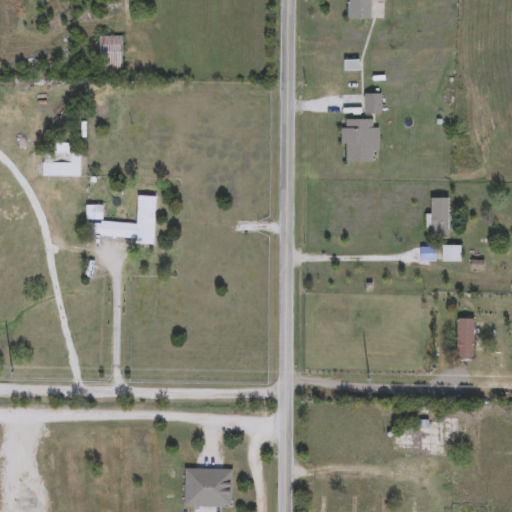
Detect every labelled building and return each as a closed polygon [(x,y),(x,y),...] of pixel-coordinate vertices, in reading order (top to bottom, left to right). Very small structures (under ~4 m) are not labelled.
[(347,21),(347,0),(384,0),(384,3),(370,3),(370,21),(347,21)] [(122,38),(122,76),(98,76),(98,38),(122,38)] [(380,116),(364,116),(364,96),(380,96),(380,116)] [(378,128),(378,153),(373,153),(373,165),(343,165),(343,121),(373,121),(373,128),(378,128)] [(79,155),(79,178),(41,178),(41,155),(79,155)] [(153,247),(135,246),(135,240),(89,238),(90,224),(136,226),(137,198),(155,198),(153,247)] [(449,200),(449,238),(431,238),(431,200),(449,200)] [(460,264),(442,264),(442,247),(461,247),(460,264)] [(456,321),(474,321),(474,362),(456,362),(456,321)] [(457,419),(457,457),(420,456),(420,449),(391,448),(392,429),(409,429),(409,422),(436,422),(436,419),(457,419)] [(231,509),(184,509),(184,471),(231,471),(231,509)] [(381,493),(381,511),(373,511),(373,493),(381,493)]
